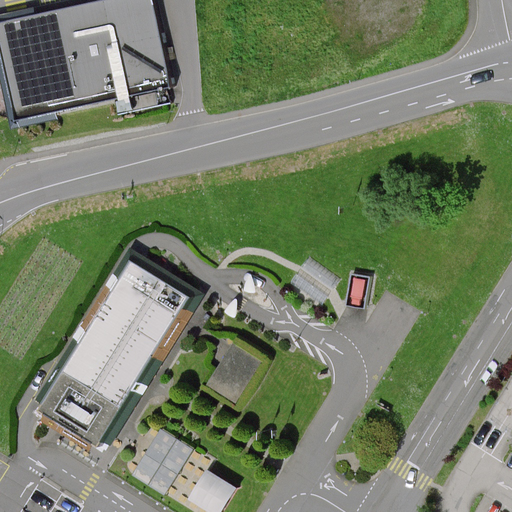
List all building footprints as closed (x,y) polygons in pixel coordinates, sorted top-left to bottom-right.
[(149,0),(91,0),(0,17),(0,67),(10,118),(11,126),(168,96),(149,0)] [(194,296),(136,260),(45,409),(103,444),(194,296)] [(241,398),(268,355),(238,337),(212,379),(241,398)] [(165,428),(137,474),(170,494),(198,448),(165,428)] [(213,468),(195,496),(220,511),(226,511),(243,486),(213,468)]
